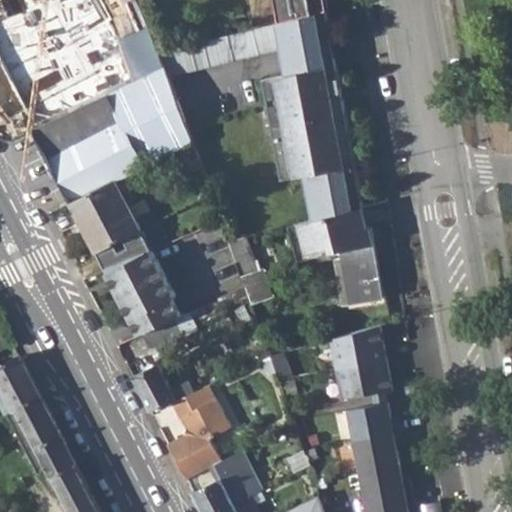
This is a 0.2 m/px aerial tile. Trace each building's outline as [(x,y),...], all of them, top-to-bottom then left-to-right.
[(326,10),(329,9),(327,0),(288,0),(291,19),(326,10)] [(326,10),(291,19),(279,22),(282,44),(288,74),(263,79),(281,179),(306,175),(310,198),(319,197),(322,217),(362,206),(363,206),(326,10)] [(282,44),(279,22),(159,52),(167,74),(282,44)] [(32,130),(68,203),(129,174),(191,141),(177,101),(167,74),(159,52),(156,44),(150,28),(119,40),(134,84),(32,130)] [(68,203),(92,252),(140,230),(123,193),(135,188),(129,174),(68,203)] [(310,198),(314,219),(321,217),(322,217),(319,197),(310,198)] [(334,245),(335,252),(342,306),(383,299),(372,228),(368,228),(362,206),(322,217),(321,217),(323,235),(333,234),(334,245)] [(314,219),(305,221),(310,251),(334,245),(333,234),(323,235),(321,217),(314,219)] [(90,254),(99,272),(102,272),(147,252),(150,252),(140,230),(92,252),(90,254)] [(236,263),(241,276),(257,270),(245,237),(228,241),(236,263)] [(102,272),(136,333),(139,332),(174,317),(179,315),(170,299),(172,297),(147,252),(102,272)] [(219,299),(245,288),(241,276),(236,263),(209,273),(219,299)] [(139,332),(146,349),(182,334),(174,317),(139,332)] [(0,349),(10,345),(0,323),(0,349)] [(384,323),(335,337),(341,367),(390,358),(384,323)] [(271,356),(277,373),(290,369),(284,352),(271,356)] [(20,354),(0,364),(0,400),(7,413),(41,395),(20,354)] [(390,358),(341,367),(347,395),(375,390),(389,388),(395,386),(390,358)] [(132,377),(151,412),(171,403),(196,391),(189,379),(172,387),(158,362),(132,377)] [(210,437),(232,425),(218,398),(216,399),(210,385),(196,391),(171,403),(185,426),(183,436),(168,444),(187,478),(215,463),(222,461),(210,437)] [(375,390),(378,402),(391,399),(389,388),(375,390)] [(102,511),(41,395),(7,413),(38,471),(52,465),(56,475),(62,486),(74,511),(102,511)] [(378,402),(351,407),(357,438),(403,429),(401,414),(394,415),(391,399),(378,402)] [(403,429),(357,438),(362,467),(402,460),(399,444),(406,443),(403,429)] [(296,452),(302,469),(310,465),(304,448),(296,452)] [(194,492),(204,511),(259,511),(256,505),(266,500),(260,489),(263,487),(243,450),(222,461),(215,463),(223,478),(194,492)] [(402,460),(362,467),(367,496),(414,488),(411,473),(404,474),(402,460)] [(50,478),(56,490),(62,486),(56,475),(50,478)] [(414,488),(367,496),(370,511),(411,511),(409,501),(416,501),(414,488)] [(326,511),(320,494),(285,511),(326,511)]
